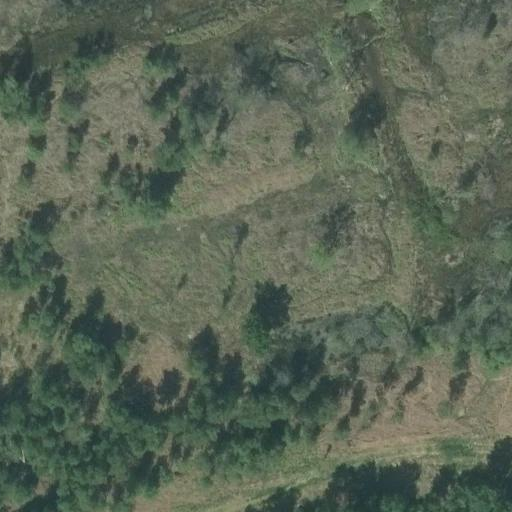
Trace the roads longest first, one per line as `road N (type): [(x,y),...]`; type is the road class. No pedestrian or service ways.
road 1 (track): [(347,0),(423,222),(465,253),(511,246)]
road 2 (track): [(0,78),(239,0)]
